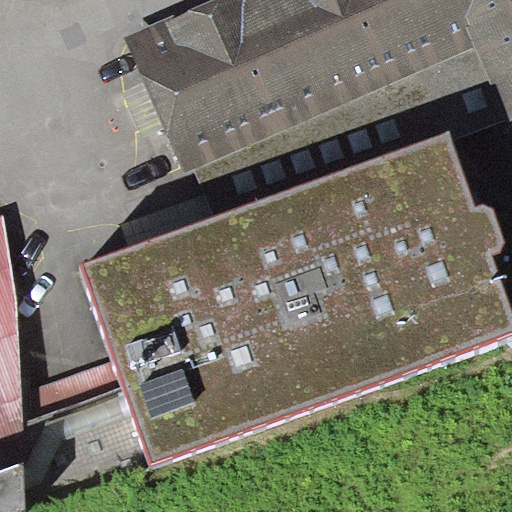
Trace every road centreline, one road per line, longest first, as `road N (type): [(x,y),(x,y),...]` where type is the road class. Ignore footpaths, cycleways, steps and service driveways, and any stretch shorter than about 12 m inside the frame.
road 1 (unknown): [(23,231),(415,81)]
road 2 (unknown): [(0,21),(45,48),(23,231)]
road 3 (residential): [(139,0),(0,72)]
